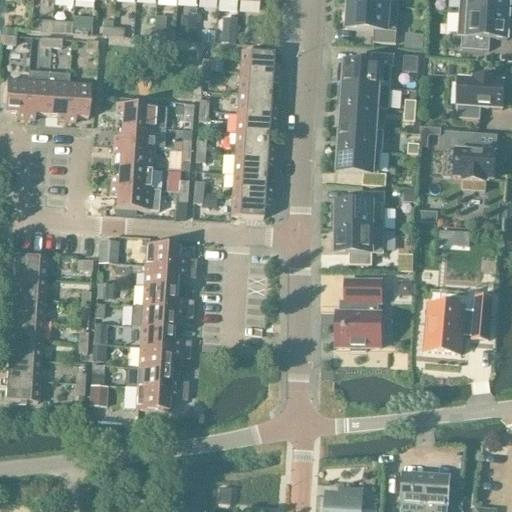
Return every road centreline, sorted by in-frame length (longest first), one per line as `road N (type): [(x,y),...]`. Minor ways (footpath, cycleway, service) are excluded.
road 1 (residential): [(0,138),(13,139),(12,222),(301,240)]
road 2 (residential): [(0,470),(299,430)]
road 3 (residential): [(301,240),(315,0)]
road 4 (residential): [(299,430),(511,406)]
road 5 (residential): [(299,430),(301,240)]
